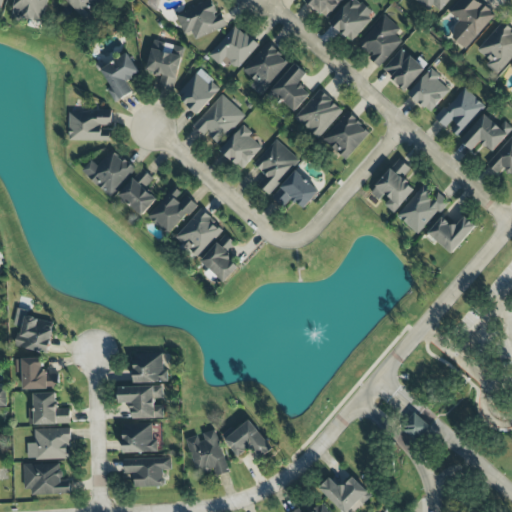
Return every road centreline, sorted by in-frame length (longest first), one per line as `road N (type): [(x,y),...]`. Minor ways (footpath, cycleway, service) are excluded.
road 1 (residential): [(511,224),(301,467),(243,503),(151,511)]
road 2 (residential): [(153,126),(284,241),(308,236),(406,126)]
road 3 (residential): [(270,0),(511,224)]
road 4 (residential): [(511,491),(381,375)]
road 5 (residential): [(99,511),(96,352)]
road 6 (residential): [(357,404),(423,469),(434,511)]
